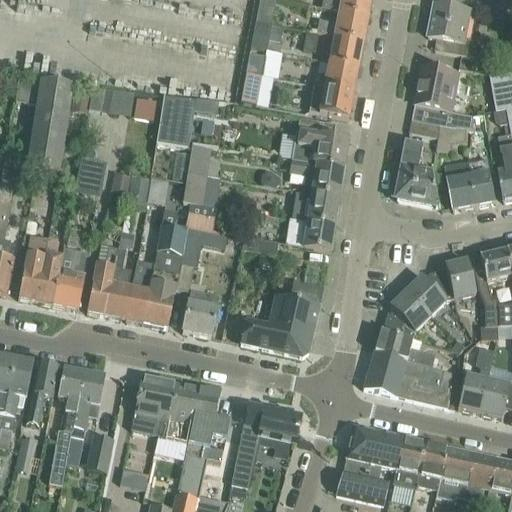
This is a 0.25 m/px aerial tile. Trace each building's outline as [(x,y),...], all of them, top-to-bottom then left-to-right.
[(271,28),(276,2),(266,0),(260,0),(255,25),(271,28)] [(368,19),(371,0),(323,0),(321,10),(339,14),(368,19)] [(466,43),(472,15),(435,8),(429,42),(437,43),(435,55),(481,64),(484,47),(466,43)] [(363,45),(368,19),(339,14),(337,26),(319,23),(316,36),(334,39),(334,40),(363,45)] [(266,53),(268,45),(271,28),(255,25),(250,50),(266,53)] [(271,28),(268,45),(280,47),(283,30),(271,28)] [(358,71),(363,45),(334,40),(329,65),(358,71)] [(262,79),(265,59),(249,56),(245,75),(262,79)] [(353,96),(358,71),(329,65),(324,91),(353,96)] [(472,120),(453,116),(460,78),(442,75),(423,71),(415,110),(412,124),(439,129),(453,131),(467,131),(473,131),(472,120)] [(256,109),(262,79),(245,75),(240,107),(256,109)] [(511,75),(497,78),(491,79),(497,117),(500,116),(502,127),(509,126),(511,140),(511,139),(511,75)] [(0,88),(15,90),(17,81),(0,78),(0,88)] [(65,138),(74,88),(40,84),(18,81),(15,104),(36,106),(26,170),(36,171),(35,180),(59,184),(63,151),(65,138)] [(348,123),(353,96),(324,91),(314,89),(309,115),(348,123)] [(89,113),(131,120),(135,97),(92,90),(89,113)] [(164,99),(157,148),(190,152),(191,147),(195,116),(218,119),(220,106),(197,102),(197,104),(164,99)] [(473,131),(474,137),(486,135),(484,119),(484,118),(472,120),(473,131)] [(437,143),(439,129),(412,124),(410,138),(429,142),(437,143)] [(439,129),(437,143),(436,155),(448,157),(457,157),(457,148),(466,148),(467,131),(453,131),(439,129)] [(344,171),(348,143),(331,140),(296,135),(281,132),(276,160),(291,163),(313,167),(344,171)] [(511,204),(511,142),(511,140),(498,142),(501,161),(503,161),(505,176),(499,177),(500,187),(504,206),(511,204)] [(207,180),(211,150),(192,147),(187,176),(207,180)] [(433,162),(422,160),(423,151),(408,148),(397,204),(441,213),(441,211),(437,191),(433,162)] [(0,242),(3,243),(18,159),(4,156),(3,163),(1,179),(0,181),(0,242)] [(106,164),(81,160),(75,187),(74,195),(100,200),(106,164)] [(339,200),(344,171),(313,167),(291,163),(289,177),(305,180),(303,192),(312,193),(312,196),(339,200)] [(497,208),(493,188),(489,164),(469,168),(469,169),(471,181),(476,211),(497,208)] [(476,211),(471,181),(469,169),(445,173),(453,216),(476,211)] [(209,180),(207,180),(187,176),(182,205),(204,209),(209,180)] [(133,180),(128,210),(146,213),(147,206),(151,183),(133,180)] [(165,209),(168,185),(151,182),(151,183),(147,206),(165,209)] [(335,229),(339,200),(312,196),(309,215),(301,214),(300,223),(307,224),(335,229)] [(212,210),(204,209),(182,205),(180,217),(187,219),(187,217),(188,216),(210,221),(212,210)] [(35,225),(36,215),(29,214),(25,235),(33,237),(35,225)] [(180,267),(181,259),(184,244),(186,231),(185,231),(174,229),(176,216),(164,214),(159,238),(156,254),(155,266),(154,270),(143,327),(167,332),(174,299),(180,267)] [(213,221),(210,221),(188,216),(187,217),(187,219),(185,231),(186,231),(208,235),(210,235),(213,221)] [(331,255),(335,229),(307,224),(305,237),(287,235),(285,248),(331,255)] [(181,259),(180,267),(181,267),(194,270),(197,271),(202,247),(226,252),(228,239),(210,235),(208,235),(186,231),(184,244),(181,259)] [(35,306),(48,243),(31,240),(18,302),(35,306)] [(241,254),(276,259),(278,245),(243,240),(241,254)] [(10,244),(3,243),(0,242),(0,298),(7,300),(14,262),(7,261),(10,244)] [(53,309),(59,276),(62,261),(57,260),(60,246),(48,243),(35,306),(53,309)] [(104,319),(118,252),(100,249),(87,316),(104,319)] [(78,314),(82,295),(89,256),(63,251),(62,261),(59,276),(53,309),(78,314)] [(128,290),(131,276),(123,274),(125,263),(124,263),(126,254),(118,252),(104,319),(125,324),(131,291),(128,290)] [(511,278),(511,276),(507,253),(480,259),(479,260),(473,261),(472,261),(478,295),(485,309),(486,330),(489,330),(497,330),(498,329),(511,328),(511,307),(498,308),(496,303),(492,304),(486,286),(511,278)] [(475,297),(467,263),(445,268),(446,273),(453,303),(475,297)] [(189,295),(194,270),(181,267),(175,292),(189,295)] [(143,327),(154,270),(145,268),(143,282),(133,280),(131,291),(125,324),(143,327)] [(453,303),(446,273),(428,277),(429,280),(425,283),(422,279),(406,294),(430,320),(446,304),(453,303)] [(324,291),(323,291),(304,287),(292,284),(289,302),(274,299),(268,327),(245,323),(244,328),(240,348),(301,361),(308,357),(324,291)] [(211,341),(215,322),(217,312),(201,308),(203,296),(191,293),(182,335),(211,341)] [(430,320),(406,294),(390,310),(393,314),(390,317),(387,316),(382,334),(412,343),(414,335),(430,320)] [(489,330),(486,330),(480,330),(481,344),(489,344),(489,330)] [(498,343),(497,330),(489,330),(489,344),(498,343)] [(419,355),(421,346),(412,343),(382,334),(380,334),(374,355),(431,371),(435,359),(419,355)] [(452,377),(431,371),(374,355),(363,393),(396,401),(396,400),(406,403),(426,408),(453,414),(452,393),(452,377)] [(0,435),(14,362),(0,358),(0,435)] [(24,412),(33,365),(14,362),(0,435),(0,451),(8,454),(17,411),(24,412)] [(53,401),(59,370),(38,366),(26,427),(38,429),(44,400),(53,401)] [(73,436),(84,375),(63,371),(57,400),(67,402),(61,434),(73,436)] [(99,409),(105,379),(84,375),(73,436),(72,440),(84,442),(91,407),(99,409)] [(480,418),(487,383),(466,378),(458,413),(480,418)] [(133,418),(130,434),(158,439),(159,433),(155,432),(158,419),(160,419),(161,415),(171,417),(177,389),(165,386),(141,381),(140,387),(137,400),(133,418)] [(511,413),(511,382),(509,382),(508,388),(487,383),(480,418),(501,422),(504,411),(511,413)] [(158,419),(155,432),(159,433),(158,439),(157,442),(187,448),(192,426),(199,393),(177,389),(171,417),(161,415),(160,419),(158,419)] [(191,434),(185,459),(200,463),(201,463),(204,451),(208,432),(212,433),(220,400),(220,398),(199,393),(192,426),(198,428),(196,435),(191,434)] [(296,417),(248,406),(230,487),(248,491),(257,448),(274,452),(276,444),(295,448),(301,422),(296,417)] [(379,481),(381,470),(396,473),(403,441),(356,431),(352,433),(344,476),(336,498),(343,499),(384,509),(389,484),(379,481)] [(88,470),(108,474),(115,443),(95,438),(88,470)] [(415,489),(424,446),(403,441),(396,473),(392,487),(414,493),(415,489)] [(62,490),(69,447),(56,445),(49,488),(62,490)] [(437,493),(446,451),(424,446),(415,489),(437,494),(437,493)] [(488,494),(496,461),(446,451),(437,493),(437,494),(436,500),(453,504),(459,501),(480,506),(483,493),(488,494)] [(174,511),(227,511),(229,508),(201,502),(209,465),(206,464),(201,463),(200,463),(185,459),(177,497),(177,499),(174,511)] [(162,461),(152,507),(172,511),(182,465),(162,461)] [(511,499),(511,494),(511,465),(496,461),(488,494),(486,506),(487,507),(485,511),(493,511),(497,496),(511,499)]
